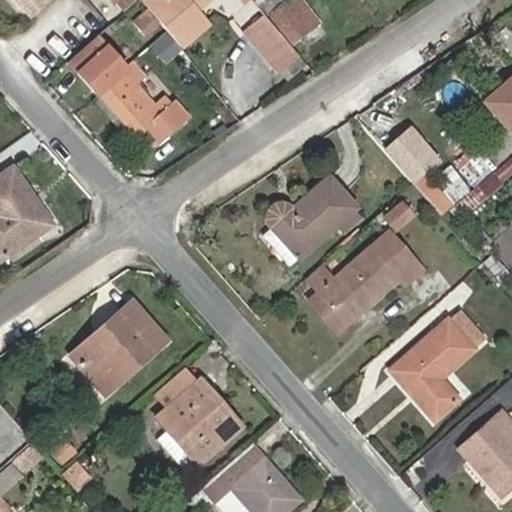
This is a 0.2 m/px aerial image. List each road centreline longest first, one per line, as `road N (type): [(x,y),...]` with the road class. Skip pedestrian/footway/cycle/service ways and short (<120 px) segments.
road 1 (residential): [(143,221),(477,0)]
road 2 (residential): [(143,221),(402,511)]
road 3 (residential): [(0,59),(143,221)]
road 4 (residential): [(0,316),(143,221)]
